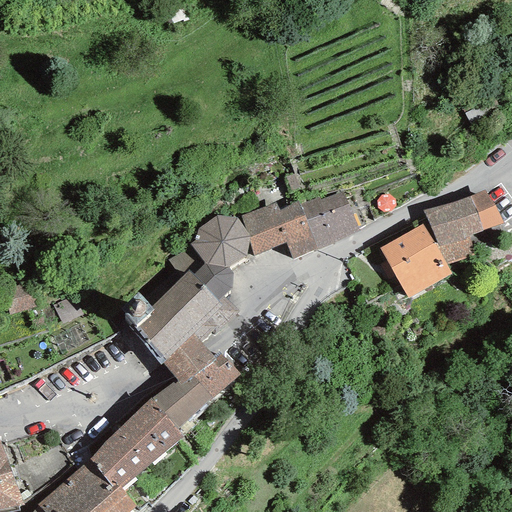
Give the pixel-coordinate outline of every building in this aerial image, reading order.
[(332,200),(286,217),(302,259),(347,242),(332,200)] [(475,204),(416,222),(431,271),(465,260),(461,245),(485,238),(475,204)] [(230,228),(244,265),(274,253),(280,267),(302,259),(286,217),(268,224),(265,215),(230,228)] [(179,258),(192,279),(194,283),(204,274),(213,284),(232,270),(231,250),(221,235),(202,233),(187,242),(179,258)] [(435,284),(410,241),(369,264),(393,307),(435,284)] [(114,339),(146,375),(176,351),(184,343),(192,352),(229,319),(217,306),(225,299),(213,284),(204,274),(194,283),(192,279),(178,291),(175,288),(132,326),(125,318),(109,332),(114,339)] [(160,392),(165,398),(174,391),(193,414),(226,386),(210,367),(198,377),(189,366),(176,351),(146,375),(151,382),(160,392)] [(165,398),(135,419),(156,445),(193,414),(174,391),(165,398)] [(135,419),(73,472),(99,503),(162,452),(156,445),(135,419)] [(106,511),(99,503),(73,472),(31,511),(106,511)]
